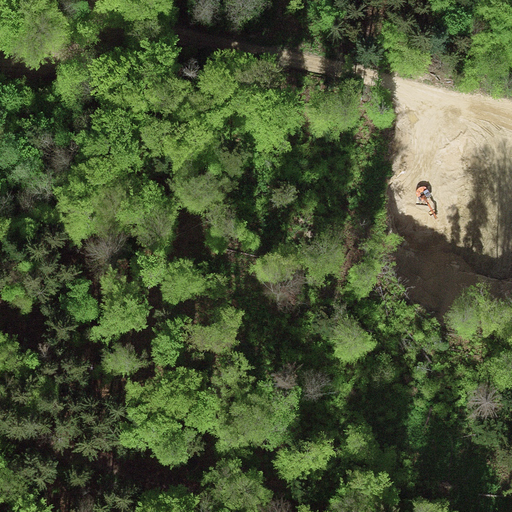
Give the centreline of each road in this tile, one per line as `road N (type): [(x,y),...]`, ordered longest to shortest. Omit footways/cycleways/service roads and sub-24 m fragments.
road 1 (track): [(85,0),(511,114)]
road 2 (track): [(0,433),(265,511)]
road 3 (track): [(107,10),(92,40),(55,60),(0,59)]
